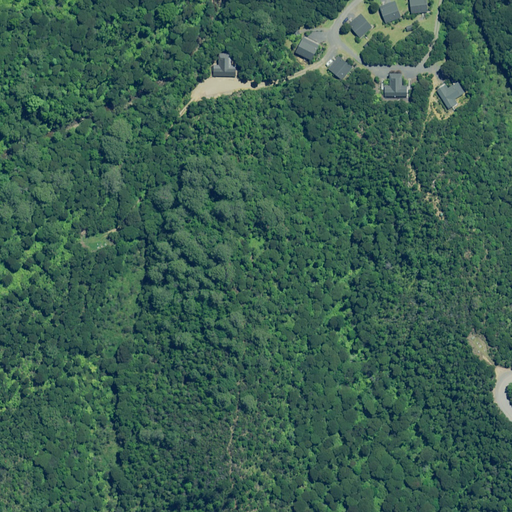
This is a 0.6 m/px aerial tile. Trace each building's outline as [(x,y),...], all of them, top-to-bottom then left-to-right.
[(401,18),(394,0),(378,6),(385,23),(401,18)] [(427,12),(426,0),(408,0),(410,14),(427,12)] [(372,27),(361,13),(354,19),(348,24),(359,38),(372,27)] [(318,46),(302,37),(294,52),(311,60),(318,46)] [(352,67),(338,56),(328,69),(342,80),(352,67)] [(402,74),(390,74),(390,86),(384,86),(383,96),(406,96),(406,86),(401,86),(402,74)] [(464,93),(458,83),(447,89),(444,85),(436,90),(448,109),(457,103),(455,99),(464,93)]
